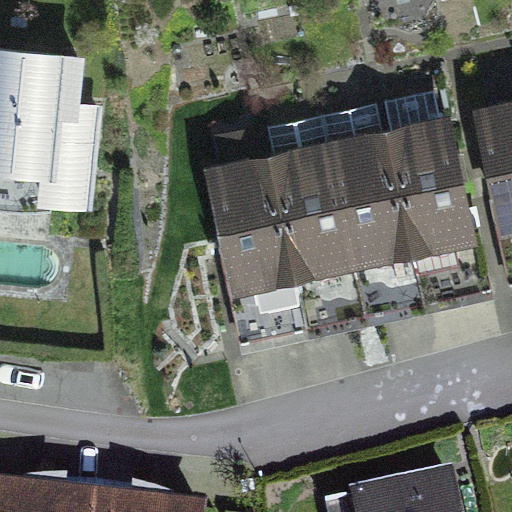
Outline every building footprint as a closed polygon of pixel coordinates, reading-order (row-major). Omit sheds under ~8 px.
[(0,199),(45,204),(55,115),(18,111),(24,57),(0,54),(0,199)] [(506,220),(511,218),(511,104),(482,111),(506,220)] [(388,247),(442,235),(419,126),(365,137),(388,247)] [(335,258),(388,247),(365,137),(312,149),(335,258)] [(281,269),(335,258),(312,149),(258,160),(281,269)] [(227,280),(281,269),(258,160),(204,171),(227,280)] [(416,511),(411,487),(317,510),(317,511),(416,511)] [(0,511),(80,511),(81,508),(0,499),(0,511)]
